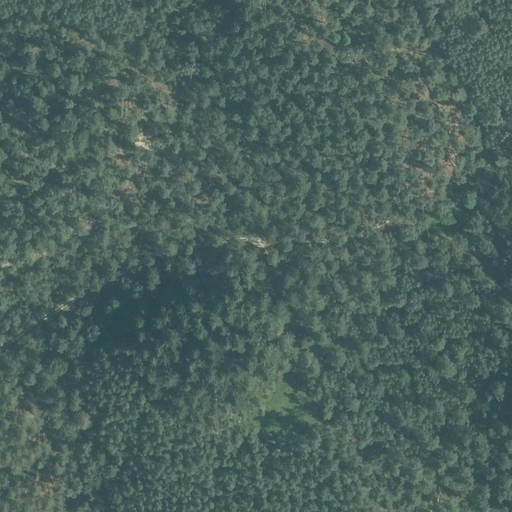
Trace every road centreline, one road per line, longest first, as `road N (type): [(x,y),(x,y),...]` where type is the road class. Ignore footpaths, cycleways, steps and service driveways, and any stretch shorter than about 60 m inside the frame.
road 1 (track): [(482,164),(354,236),(227,239),(146,260),(0,347)]
road 2 (track): [(409,0),(472,112),(504,280),(511,288)]
road 3 (track): [(504,280),(479,254),(425,224),(390,218)]
